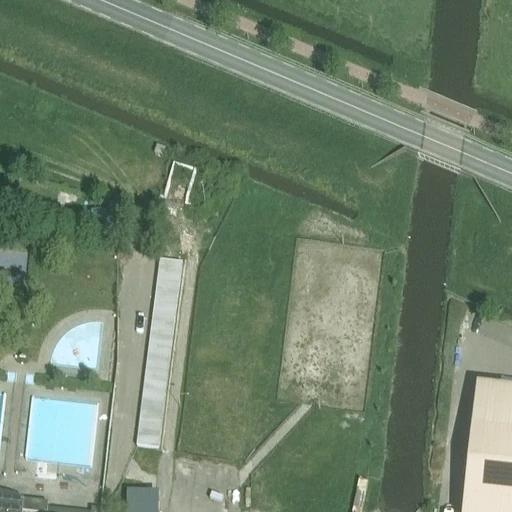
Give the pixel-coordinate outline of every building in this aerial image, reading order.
[(168,152),(157,148),(154,156),(165,160),(168,152)] [(159,273),(181,276),(182,265),(160,262),(159,273)] [(157,284),(180,287),(181,276),(159,273),(157,284)] [(156,295),(178,298),(180,287),(157,284),(156,295)] [(154,306),(177,309),(178,298),(156,295),(154,306)] [(153,317),(175,320),(177,309),(154,306),(153,317)] [(152,328),(174,331),(175,320),(153,317),(152,328)] [(150,339),(173,342),(174,331),(152,328),(150,339)] [(149,350),(171,353),(173,342),(150,339),(149,350)] [(147,361),(170,363),(171,353),(149,350),(147,361)] [(146,372),(168,374),(170,363),(147,361),(146,372)] [(145,383),(167,385),(168,374),(146,372),(145,383)] [(143,393),(166,396),(167,385),(145,383),(143,393)] [(463,511),(511,511),(511,391),(478,388),(463,511)] [(142,404),(164,407),(166,396),(143,393),(142,404)] [(140,415),(163,418),(164,407),(142,404),(140,415)] [(139,426),(162,429),(163,418),(140,415),(139,426)] [(138,437),(160,440),(162,429),(139,426),(138,437)] [(136,448),(159,451),(160,440),(138,437),(136,448)] [(279,511),(280,476),(250,475),(249,511),(279,511)] [(47,511),(48,504),(0,498),(0,511),(47,511)]
